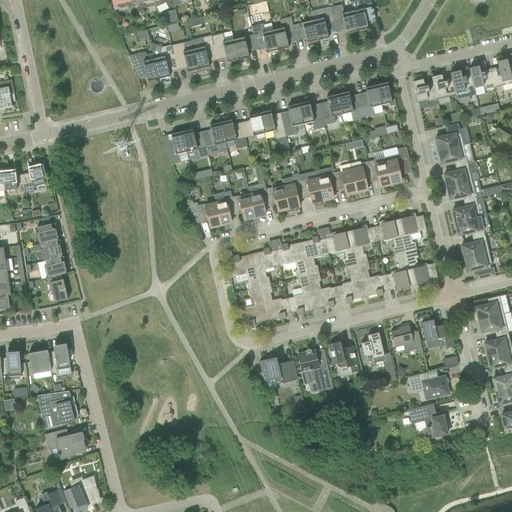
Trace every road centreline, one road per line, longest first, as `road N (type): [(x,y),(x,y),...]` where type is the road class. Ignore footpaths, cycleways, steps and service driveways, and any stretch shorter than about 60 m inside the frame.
road 1 (residential): [(453,296),(250,348),(229,332),(213,264),(214,247),(225,239),(427,189)]
road 2 (residential): [(395,49),(43,135)]
road 3 (residential): [(119,511),(78,323),(0,336)]
road 4 (residential): [(43,135),(13,0)]
road 5 (residential): [(482,424),(453,296)]
road 6 (residential): [(427,189),(400,71)]
